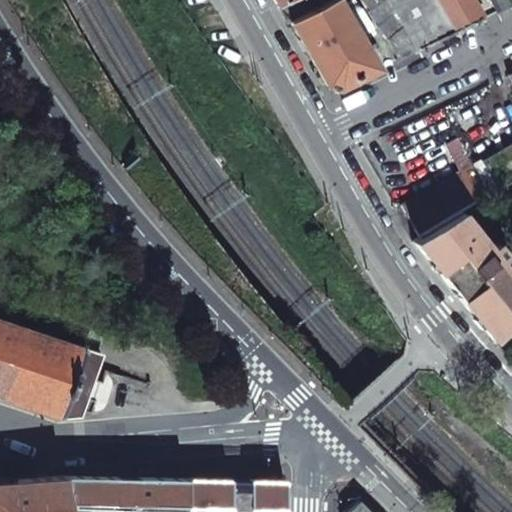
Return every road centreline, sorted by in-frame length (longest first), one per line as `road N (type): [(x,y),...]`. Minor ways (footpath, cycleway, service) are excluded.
road 1 (secondary): [(511,395),(433,332),(244,0)]
road 2 (secondary): [(0,68),(100,215),(253,374)]
road 3 (residential): [(216,440),(62,441),(0,418)]
